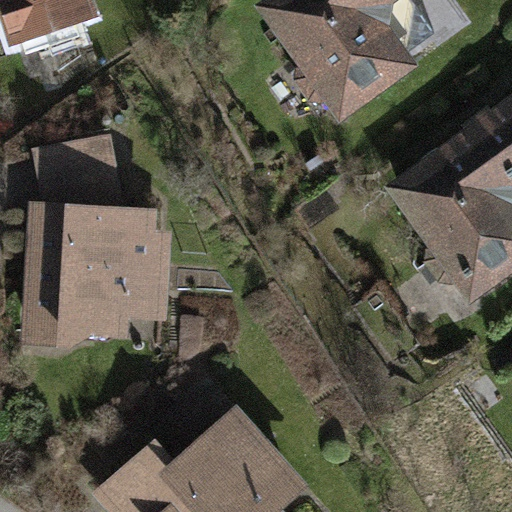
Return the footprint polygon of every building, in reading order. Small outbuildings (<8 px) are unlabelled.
[(77,0),(0,0),(0,19),(16,64),(91,37),(77,0)] [(403,60),(365,0),(246,0),(319,113),(403,60)] [(511,263),(511,85),(387,179),(473,293),(511,263)] [(23,147),(32,200),(27,341),(161,346),(166,205),(120,203),(99,136),(23,147)] [(118,507),(122,511),(305,511),(324,496),(240,401),(118,507)]
